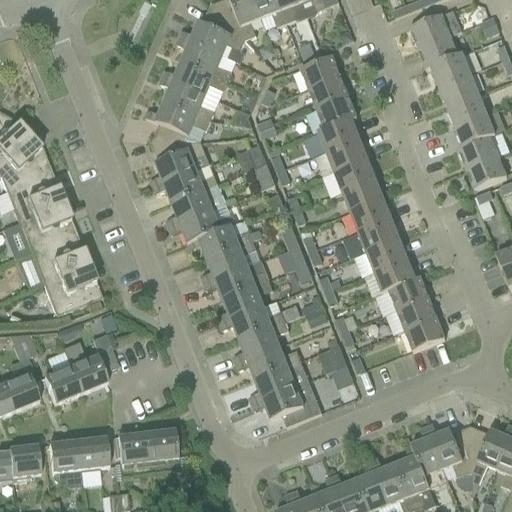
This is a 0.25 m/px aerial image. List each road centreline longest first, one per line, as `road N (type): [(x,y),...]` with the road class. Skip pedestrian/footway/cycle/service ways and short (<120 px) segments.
road 1 (residential): [(43,1),(187,373),(219,442),(242,457)]
road 2 (residential): [(486,322),(466,272),(438,240),(398,133),(407,107),(384,44),(360,29),(348,0)]
road 3 (residential): [(242,457),(269,458),(462,381),(483,382)]
